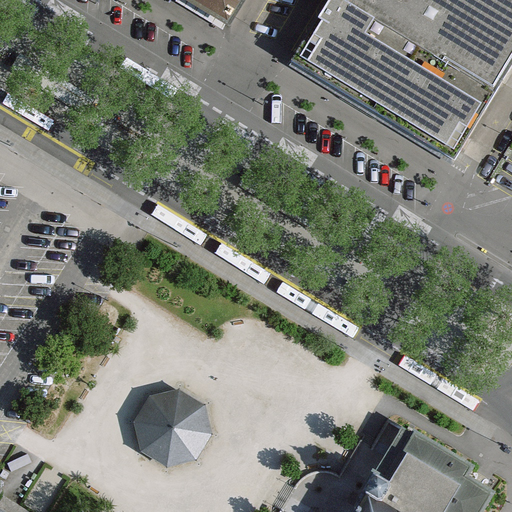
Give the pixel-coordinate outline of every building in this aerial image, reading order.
[(192,0),(229,22),(242,0),(192,0)] [(336,0),(329,0),(291,62),(455,161),(489,105),(359,27),(364,17),(336,0)] [(511,0),(336,0),(364,17),(359,27),(489,105),(511,67),(511,0)] [(180,388),(152,395),(136,419),(143,449),(167,465),(196,459),(212,434),(204,401),(180,388)] [(472,469),(401,427),(401,429),(351,511),(481,511),(493,493),(467,477),(472,469)] [(0,511),(0,509),(4,511),(27,511),(4,497),(0,502),(0,511)]
